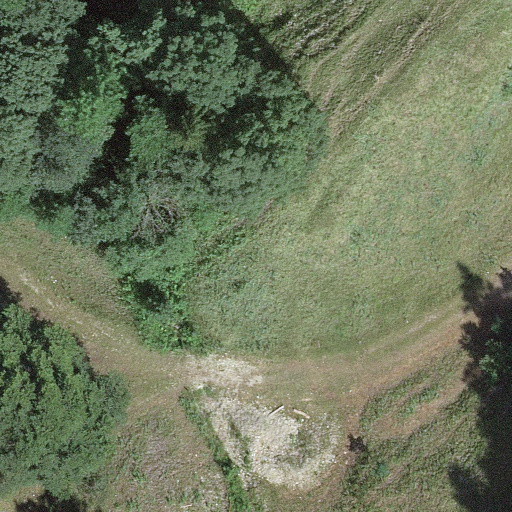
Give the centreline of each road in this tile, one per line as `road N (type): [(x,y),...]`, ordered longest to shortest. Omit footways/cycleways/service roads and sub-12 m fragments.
road 1 (track): [(174,363),(315,366),(416,341),(511,275)]
road 2 (track): [(0,262),(29,287),(174,363)]
